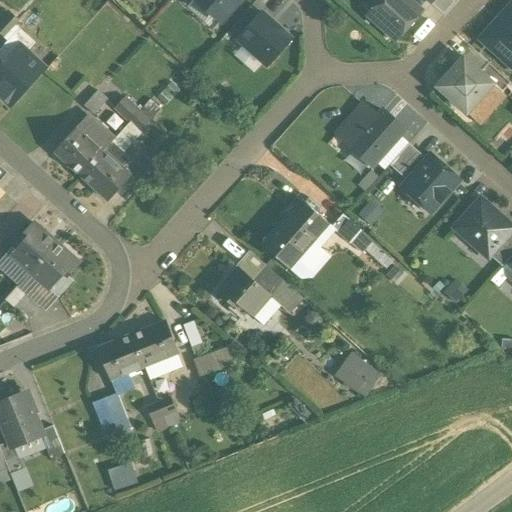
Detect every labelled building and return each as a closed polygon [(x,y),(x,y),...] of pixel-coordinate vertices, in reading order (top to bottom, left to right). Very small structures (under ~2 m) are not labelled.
[(196,0),(221,22),(240,0),(196,0)] [(381,0),(369,14),(397,39),(421,13),(406,0),(381,0)] [(511,4),(480,40),(511,68),(511,4)] [(232,28),(242,37),(260,16),(250,8),(232,28)] [(9,13),(0,22),(0,34),(6,40),(21,23),(9,13)] [(238,42),(267,66),(290,39),(262,14),(260,16),(242,37),(238,42)] [(35,44),(19,29),(0,50),(0,59),(4,64),(20,46),(27,53),(35,44)] [(4,64),(0,67),(0,97),(11,109),(12,108),(11,108),(46,70),(27,53),(20,46),(4,64)] [(480,72),(464,58),(437,87),(467,113),(493,85),(493,84),(480,72)] [(511,83),(488,63),(480,72),(493,84),(493,85),(502,93),(511,83)] [(97,92),(84,106),(94,116),(107,101),(97,92)] [(140,112),(124,98),(115,108),(130,123),(140,112)] [(338,136),(352,148),(378,118),(364,106),(338,136)] [(149,121),(140,112),(130,123),(140,131),(149,121)] [(378,118),(352,148),(374,167),(406,130),(384,112),(378,118)] [(114,140),(93,121),(82,133),(104,152),(114,140)] [(77,128),(55,152),(82,176),(104,152),(82,133),(77,128)] [(409,144),(389,165),(407,182),(427,160),(409,144)] [(130,177),(104,152),(82,176),(108,201),(130,177)] [(155,155),(136,176),(146,185),(165,164),(155,155)] [(407,182),(405,185),(405,191),(427,211),(433,210),(460,180),(432,155),(427,160),(407,182)] [(321,209),(309,198),(305,202),(317,213),(321,209)] [(301,201),(263,244),(262,244),(262,245),(290,270),(290,269),(290,268),(328,225),(329,224),(305,202),(301,199),(300,200),(301,201)] [(511,226),(481,199),(454,228),(488,259),(490,256),(511,232),(511,226)] [(343,215),(331,228),(350,244),(361,231),(343,215)] [(48,237),(33,223),(21,237),(25,241),(11,256),(30,273),(55,246),(47,239),(48,237)] [(511,232),(490,256),(502,267),(511,256),(511,232)] [(55,246),(30,273),(50,290),(64,275),(67,278),(68,277),(80,265),(64,251),(63,253),(55,246)] [(282,281),(266,266),(257,276),(274,290),(282,281)] [(253,281),(240,269),(219,294),(233,306),(236,302),(252,316),(261,305),(269,295),(253,281)] [(30,273),(18,287),(40,307),(45,312),(72,281),(68,277),(67,278),(64,275),(50,290),(30,273)] [(303,299),(282,281),(274,290),(257,276),(253,281),(269,295),(261,305),(265,309),(273,300),(290,314),(303,299)] [(461,282),(448,291),(454,301),(467,292),(461,282)] [(40,307),(18,287),(5,301),(28,321),(40,307)] [(187,347),(203,342),(197,322),(181,328),(187,347)] [(165,323),(131,336),(143,366),(177,352),(165,323)] [(131,336),(98,350),(110,379),(143,366),(131,336)] [(226,351),(193,362),(198,377),(232,366),(226,351)] [(380,377),(350,355),(336,375),(358,391),(359,391),(366,396),(380,377)] [(125,373),(110,379),(116,394),(117,394),(131,388),(125,373)] [(131,428),(117,394),(116,394),(92,404),(102,428),(114,423),(118,433),(129,428),(131,428)] [(25,396),(0,405),(0,417),(10,442),(11,446),(12,446),(18,460),(45,449),(40,435),(41,434),(40,432),(25,396)] [(176,411),(171,398),(159,403),(164,416),(176,411)] [(164,416),(159,403),(147,408),(152,421),(164,416)] [(64,455),(53,427),(40,432),(41,434),(40,435),(45,449),(50,460),(64,455)] [(149,440),(140,442),(143,456),(153,455),(149,440)] [(12,446),(11,446),(10,442),(0,446),(0,451),(8,470),(10,475),(16,472),(22,469),(18,460),(12,446)] [(115,497),(138,489),(130,466),(107,474),(115,497)] [(16,472),(24,491),(33,488),(25,468),(22,469),(16,472)]
